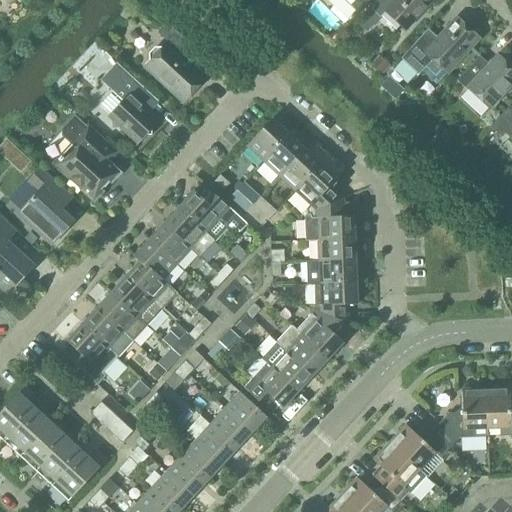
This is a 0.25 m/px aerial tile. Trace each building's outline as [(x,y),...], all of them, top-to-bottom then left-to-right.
[(341,0),(348,6),(357,15),(369,3),(365,0),(341,0)] [(378,0),(371,9),(381,18),(386,12),(405,30),(432,0),(378,0)] [(407,51),(400,58),(416,74),(419,71),(434,85),(445,73),(446,74),(479,39),(457,18),(437,38),(428,29),(407,51)] [(151,60),(144,67),(182,103),(207,78),(179,51),(188,42),(188,41),(169,22),(167,23),(158,32),(168,42),(162,48),(161,47),(156,46),(149,54),(151,60)] [(479,56),(456,81),(466,90),(467,89),(490,110),(511,85),(511,69),(497,55),(488,65),(479,56)] [(378,57),(371,64),(382,74),(389,67),(378,57)] [(116,63),(100,81),(123,101),(107,118),(112,122),(112,129),(119,128),(137,145),(160,120),(144,105),(140,101),(148,92),(116,63)] [(388,77),(380,86),(385,91),(394,81),(388,77)] [(511,109),(509,106),(490,127),(499,136),(504,131),(511,138),(511,109)] [(73,144),(54,164),(94,200),(118,173),(106,162),(114,153),(87,128),(86,129),(74,117),(63,130),(63,135),(73,144)] [(272,119),(247,147),(263,162),(289,134),(272,119)] [(425,119),(418,126),(426,134),(430,129),(430,123),(425,119)] [(289,134),(263,162),(279,177),(305,149),(289,134)] [(15,148),(5,159),(20,173),(30,162),(15,148)] [(305,149),(279,177),(295,191),(321,164),(305,149)] [(321,164),(295,191),(311,206),(307,210),(309,214),(343,198),(330,186),(337,179),(321,164)] [(40,191),(21,211),(34,223),(31,226),(41,235),(44,232),(54,242),(74,222),(61,209),(61,205),(70,195),(42,168),(30,181),(40,191)] [(219,175),(213,182),(215,183),(223,191),(229,184),(219,175)] [(194,191),(177,209),(204,234),(213,242),(214,241),(229,226),(224,221),(233,211),(209,189),(201,197),(194,191)] [(236,190),(230,197),(237,203),(246,212),(252,205),(243,196),(236,190)] [(252,205),(246,212),(255,220),(262,226),(276,210),(260,196),(252,205)] [(309,214),(305,217),(305,241),(317,240),(348,239),(354,239),(354,217),(348,217),(344,217),(344,199),(343,198),(309,214)] [(177,209),(163,224),(190,249),(199,258),(213,242),(204,234),(177,209)] [(0,218),(0,287),(7,294),(23,276),(20,274),(29,263),(5,240),(14,231),(0,218)] [(163,224),(148,240),(176,265),(190,249),(163,224)] [(348,239),(317,240),(318,262),(348,262),(355,261),(354,239),(348,239)] [(148,240),(134,256),(140,261),(161,281),(162,280),(176,265),(148,240)] [(237,246),(230,253),(240,262),(247,255),(237,246)] [(280,250),(270,251),(271,264),(280,264),(280,250)] [(140,261),(124,278),(151,303),(160,311),(177,293),(168,285),(162,280),(161,281),(140,261)] [(318,262),(306,263),(306,284),(313,284),(319,284),(348,283),(355,283),(355,261),(348,262),(318,262)] [(226,264),(217,273),(224,279),(233,270),(226,264)] [(280,264),(271,264),(272,277),(280,276),(280,264)] [(217,273),(209,282),(216,289),(224,279),(217,273)] [(124,278),(110,294),(137,318),(146,327),(160,311),(151,303),(124,278)] [(314,305),(313,311),(347,323),(347,306),(348,306),(356,305),(355,283),(348,283),(319,284),(313,284),(314,305)] [(110,294),(95,310),(122,335),(131,343),(146,327),(137,318),(110,294)] [(199,294),(190,305),(196,311),(206,300),(199,294)] [(254,304),(245,313),(252,319),(260,309),(254,304)] [(95,310),(81,326),(115,357),(116,356),(118,357),(131,343),(122,335),(95,310)] [(311,315),(296,332),(299,335),(327,360),(343,343),(336,336),(347,324),(347,323),(313,311),(311,315)] [(244,315),(232,327),(241,335),(247,329),(252,323),(244,315)] [(204,318),(189,335),(195,340),(211,324),(204,318)] [(73,348),(65,356),(89,378),(96,385),(105,376),(101,372),(115,357),(81,326),(66,341),(73,348)] [(290,327),(276,342),(285,350),(313,376),(327,360),(299,335),(296,332),(290,327)] [(229,330),(207,354),(215,361),(223,352),(226,355),(239,339),(229,330)] [(186,332),(171,348),(180,357),(190,346),(195,340),(189,335),(186,332)] [(276,342),(261,358),(267,364),(270,367),(297,392),(313,376),(285,350),(276,342)] [(164,356),(157,364),(166,372),(172,364),(164,356)] [(185,360),(179,367),(188,375),(194,369),(185,360)] [(157,364),(148,373),(157,382),(166,372),(157,364)] [(253,379),(244,388),(268,410),(276,402),(283,408),(297,392),(270,367),(267,364),(253,379)] [(179,367),(173,373),(182,382),(188,375),(179,367)] [(25,385),(0,412),(0,438),(68,502),(106,460),(97,452),(89,459),(88,458),(83,460),(75,453),(77,448),(66,438),(63,442),(59,438),(61,433),(40,414),(35,416),(27,409),(29,404),(28,403),(35,395),(25,385)] [(509,387),(485,388),(487,429),(497,428),(498,436),(510,435),(510,440),(511,439),(511,410),(510,411),(509,387)] [(448,413),(431,432),(449,449),(459,438),(474,437),(474,429),(487,429),(485,388),(461,389),(462,412),(448,413)] [(155,392),(150,398),(159,407),(165,401),(155,392)] [(240,393),(225,409),(251,433),(266,417),(240,393)] [(150,398),(144,405),(153,413),(159,407),(150,398)] [(169,400),(161,409),(172,419),(181,411),(169,400)] [(101,401),(89,414),(121,444),(133,432),(101,401)] [(225,409),(210,425),(236,449),(251,433),(225,409)] [(210,425),(195,441),(222,465),(236,449),(210,425)] [(405,425),(389,443),(419,470),(434,453),(440,458),(449,449),(431,432),(422,441),(405,425)] [(139,437),(133,443),(138,447),(142,451),(148,445),(139,437)] [(195,441),(181,457),(207,481),(222,465),(195,441)] [(389,443),(373,460),(382,469),(374,477),(382,485),(400,502),(416,485),(424,475),(419,470),(389,443)] [(129,457),(123,463),(132,472),(138,465),(129,457)] [(181,457),(166,473),(192,497),(207,481),(181,457)] [(123,463),(117,470),(126,478),(132,472),(123,463)] [(166,473),(151,489),(176,511),(178,511),(192,497),(166,473)] [(348,487),(340,496),(348,503),(358,511),(379,511),(385,506),(391,511),(400,502),(382,485),(374,494),(357,478),(348,487)] [(100,489),(94,495),(103,503),(109,497),(100,489)] [(176,511),(151,489),(137,505),(144,511),(176,511)] [(94,495),(88,501),(97,510),(103,503),(94,495)] [(340,496),(325,511),(358,511),(348,503),(340,496)]
